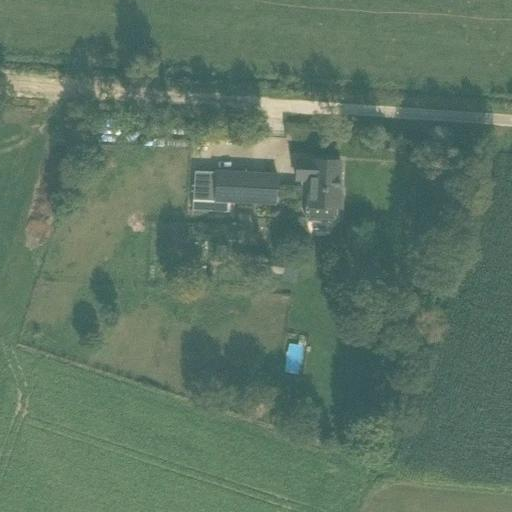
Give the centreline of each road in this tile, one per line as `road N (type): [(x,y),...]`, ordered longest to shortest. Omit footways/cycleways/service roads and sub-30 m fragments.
road 1 (track): [(260,102),(0,82)]
road 2 (unclassified): [(511,121),(260,102)]
